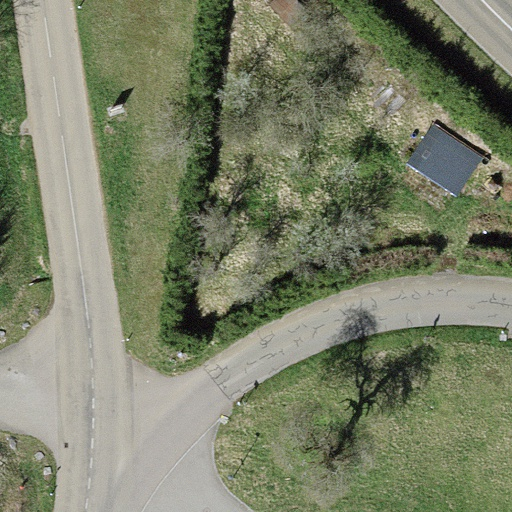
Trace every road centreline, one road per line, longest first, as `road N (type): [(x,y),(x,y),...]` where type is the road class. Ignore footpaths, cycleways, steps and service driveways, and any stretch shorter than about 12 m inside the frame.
road 1 (secondary): [(90,488),(90,401),(41,0)]
road 2 (unclassified): [(90,488),(230,372),(332,315),(443,297),(511,301)]
